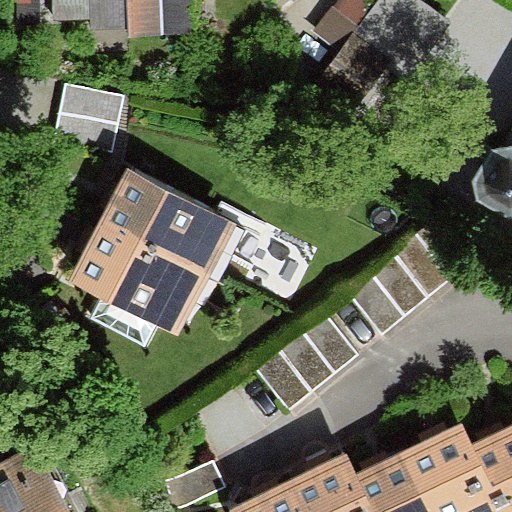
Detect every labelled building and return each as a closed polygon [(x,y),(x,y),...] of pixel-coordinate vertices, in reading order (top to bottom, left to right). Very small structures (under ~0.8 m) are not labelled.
[(127,34),(191,31),(190,0),(51,0),(52,23),(126,20),(127,34)] [(339,0),(319,25),(394,84),(449,14),(430,0),(339,0)] [(113,99),(60,88),(49,142),(102,153),(113,99)] [(511,137),(508,136),(483,182),(511,197),(511,137)] [(233,215),(132,165),(77,276),(179,325),(233,215)] [(352,445),(232,504),(236,511),(511,511),(511,425),(476,443),(464,419),(364,469),(352,445)] [(75,511),(34,438),(0,456),(0,511),(75,511)]
